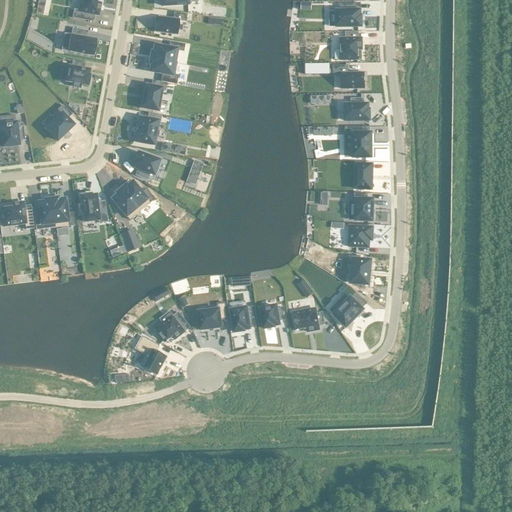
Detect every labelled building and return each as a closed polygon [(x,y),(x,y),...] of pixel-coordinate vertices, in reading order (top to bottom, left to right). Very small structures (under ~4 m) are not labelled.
[(81,0),(80,11),(74,10),(73,18),(93,22),(95,15),(98,15),(100,4),(97,4),(97,0),(81,0)] [(337,12),(330,12),(330,27),(337,26),(337,27),(361,27),(361,17),(360,17),(360,11),(356,11),(356,4),(339,4),(340,12),(337,12)] [(158,18),(156,32),(177,35),(179,21),(186,22),(187,15),(174,13),(174,20),(158,18)] [(62,50),(93,56),(96,40),(84,37),(85,31),(73,29),(72,35),(65,34),(62,50)] [(341,50),(334,50),(334,60),(358,60),(358,51),(362,51),(361,39),(358,39),(358,33),(346,33),(346,39),(340,39),(341,50)] [(152,52),(151,59),(177,63),(175,62),(177,51),(183,52),(185,45),(170,42),(169,49),(155,46),(154,52),(152,52)] [(151,59),(150,64),(152,65),(150,72),(162,74),(161,82),(176,84),(178,76),(175,75),(177,63),(151,59)] [(69,67),(66,81),(72,82),(72,86),(81,87),(81,84),(88,85),(90,75),(89,75),(89,70),(84,69),(85,63),(73,61),(72,68),(69,67)] [(329,64),(305,64),(305,75),(329,75),(329,64)] [(348,66),(333,66),(333,74),(341,74),(341,89),(364,89),(364,73),(348,73),(348,66)] [(146,86),(142,108),(158,111),(161,90),(165,91),(167,84),(152,81),(151,87),(146,86)] [(351,106),(345,106),(346,121),(369,121),(369,111),(368,111),(368,105),(364,105),(364,99),(351,99),(351,106)] [(62,115),(46,130),(57,141),(73,126),(67,119),(72,115),(63,106),(58,111),(62,115)] [(141,119),(136,142),(138,143),(138,145),(145,146),(145,144),(153,145),(157,122),(159,123),(161,116),(148,114),(147,120),(141,119)] [(1,125),(3,147),(19,145),(18,142),(25,141),(23,124),(16,125),(16,123),(1,125)] [(332,127),(313,128),(313,136),(332,136),(332,127)] [(364,127),(345,127),(345,134),(353,134),(354,157),(371,157),(371,133),(364,133),(364,127)] [(135,163),(133,168),(137,169),(135,176),(147,180),(149,174),(154,176),(159,161),(137,153),(134,162),(135,163)] [(194,160),(191,169),(200,173),(203,164),(194,160)] [(357,165),(356,189),(371,190),(372,166),(357,165)] [(126,186),(121,190),(140,212),(154,199),(146,190),(141,194),(132,183),(127,187),(126,186)] [(118,195),(112,199),(130,220),(140,212),(121,190),(117,193),(118,195)] [(354,193),(354,200),(356,200),(355,220),(372,221),(373,200),(367,200),(367,193),(354,193)] [(82,205),(78,205),(80,214),(83,214),(84,222),(98,220),(98,223),(107,222),(105,202),(97,203),(96,195),(91,196),(91,195),(81,196),(82,205)] [(58,199),(52,200),(56,228),(75,226),(73,213),(67,214),(65,200),(58,201),(58,199)] [(41,216),(34,217),(36,231),(56,228),(52,200),(46,201),(46,203),(39,203),(41,216)] [(12,208),(1,209),(3,227),(25,224),(25,230),(34,229),(31,206),(24,207),(23,203),(12,204),(12,208)] [(350,226),(349,246),(368,247),(369,240),(372,240),(372,228),(350,226)] [(138,248),(132,231),(122,235),(128,252),(138,248)] [(353,260),(351,284),(369,285),(371,261),(353,260)] [(350,298),(334,315),(347,328),(363,310),(362,309),(367,304),(349,286),(343,292),(350,298)] [(218,310),(199,313),(201,330),(221,328),(220,321),(228,320),(225,303),(217,304),(218,310)] [(255,307),(231,311),(234,333),(244,331),(244,330),(250,329),(250,328),(258,327),(255,307)] [(276,307),(261,309),(264,329),(274,327),(274,326),(279,325),(279,322),(286,320),(284,308),(277,309),(276,307)] [(315,309),(292,314),(295,331),(306,329),(307,332),(319,330),(318,327),(324,325),(322,313),(316,314),(315,309)] [(177,312),(156,331),(166,343),(173,337),(176,339),(184,332),(181,328),(187,323),(177,312)] [(143,337),(136,350),(147,356),(141,366),(157,375),(167,358),(157,352),(160,346),(143,337)] [(129,375),(115,376),(116,383),(130,382),(129,375)]
